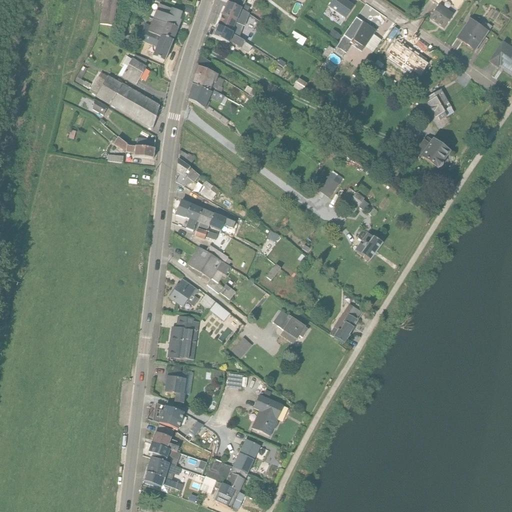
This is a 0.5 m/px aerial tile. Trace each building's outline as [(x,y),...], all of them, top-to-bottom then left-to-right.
[(115,0),(103,0),(99,26),(112,28),(117,0),(115,0)] [(241,12),(240,13),(246,15),(249,10),(242,7),(245,1),(243,0),(238,0),(237,3),(229,0),(228,0),(226,6),(241,12)] [(341,0),(331,0),(326,9),(344,21),(353,8),(341,0)] [(145,2),(142,9),(149,12),(152,4),(145,2)] [(221,18),(235,24),(240,13),(241,12),(226,6),(221,18)] [(165,26),(177,31),(180,24),(179,23),(181,16),(170,11),(158,7),(155,14),(152,22),(165,27),(165,26)] [(185,7),(182,13),(190,16),(192,10),(185,7)] [(438,7),(427,22),(442,32),(452,17),(438,7)] [(235,24),(235,25),(243,29),(247,16),(246,15),(240,13),(235,24)] [(217,29),(231,35),(232,31),(235,25),(235,24),(221,18),(217,29)] [(489,34),(485,31),(469,20),(454,41),(475,55),(490,34),(489,34)] [(147,34),(158,39),(159,38),(172,44),(177,31),(165,26),(165,27),(152,22),(149,28),(147,34)] [(351,41),(363,50),(375,33),(360,23),(348,40),(351,41)] [(136,58),(146,62),(148,57),(151,58),(158,39),(147,34),(149,28),(144,26),(138,42),(151,48),(149,55),(139,51),(135,49),(132,57),(136,58)] [(231,35),(217,29),(216,29),(211,39),(228,46),(229,44),(232,37),(232,36),(231,35)] [(232,36),(232,37),(241,42),(244,37),(232,31),(231,35),(232,36)] [(330,42),(335,35),(331,32),(326,39),(330,42)] [(292,34),(288,41),(302,48),(305,42),(292,34)] [(335,35),(330,42),(335,45),(340,38),(335,35)] [(232,37),(229,44),(240,50),(239,51),(247,55),(248,52),(250,53),(251,49),(244,44),(241,42),(232,37)] [(158,39),(151,58),(150,59),(164,64),(172,44),(159,38),(158,39)] [(333,54),(340,58),(341,59),(344,56),(349,48),(348,47),(349,46),(360,54),(363,50),(351,41),(350,43),(343,38),(336,49),(334,53),(333,54)] [(511,50),(503,44),(489,65),(499,71),(501,67),(511,74),(511,50)] [(333,54),(334,53),(325,46),(322,50),(325,52),(319,60),(324,64),(330,55),(338,61),(340,58),(333,54)] [(199,57),(197,69),(208,74),(211,64),(199,57)] [(146,62),(136,58),(135,58),(131,61),(143,68),(146,62)] [(120,79),(131,62),(126,59),(122,66),(123,67),(117,77),(120,79)] [(280,60),(276,66),(282,70),(286,73),(289,70),(286,68),(285,67),(286,64),(280,60)] [(131,62),(120,79),(120,80),(134,88),(145,70),(131,61),(131,62)] [(375,65),(372,69),(377,73),(381,68),(375,65)] [(76,80),(74,83),(82,88),(84,84),(80,82),(86,71),(82,69),(76,80)] [(194,78),(211,85),(214,77),(197,69),(194,78)] [(95,98),(106,79),(100,75),(97,79),(97,78),(88,93),(95,98)] [(211,85),(209,92),(219,97),(222,90),(221,89),(223,82),(216,80),(217,78),(214,77),(211,85)] [(107,78),(95,99),(151,132),(158,108),(107,78)] [(191,87),(209,94),(209,92),(211,85),(194,78),(191,87)] [(299,94),(305,86),(298,82),(293,90),(299,94)] [(305,86),(299,94),(304,97),(309,88),(305,86)] [(209,94),(191,87),(187,102),(203,112),(211,95),(209,94)] [(427,104),(424,106),(433,122),(436,120),(438,123),(453,113),(449,105),(447,106),(440,93),(425,101),(427,104)] [(93,102),(91,112),(102,118),(107,110),(93,102)] [(207,103),(203,112),(226,128),(229,124),(207,109),(209,104),(207,103)] [(263,131),(260,138),(267,141),(270,133),(263,131)] [(133,155),(134,149),(128,148),(126,147),(117,140),(112,146),(125,154),(133,155)] [(135,149),(152,151),(154,142),(137,140),(135,149)] [(430,143),(418,160),(436,173),(449,155),(432,143),(431,142),(430,143)] [(134,149),(133,155),(133,159),(152,161),(154,151),(152,151),(135,149),(134,149)] [(178,152),(177,162),(187,169),(193,159),(186,155),(186,156),(178,152)] [(107,157),(106,164),(122,165),(122,159),(107,157)] [(182,178),(189,170),(177,162),(176,174),(182,178)] [(182,178),(176,174),(175,184),(183,189),(187,181),(192,185),(198,178),(189,170),(182,178)] [(326,179),(317,193),(328,200),(337,187),(326,179)] [(203,189),(200,195),(210,202),(215,196),(214,196),(217,191),(212,187),(212,188),(204,183),(201,188),(203,189)] [(361,188),(358,192),(364,197),(368,193),(361,188)] [(348,190),(338,204),(344,209),(353,215),(356,210),(362,202),(363,201),(355,195),(348,190)] [(184,220),(190,206),(180,202),(174,216),(174,217),(184,220)] [(362,202),(356,210),(361,214),(368,206),(362,202)] [(190,206),(184,220),(185,220),(188,221),(196,225),(200,210),(190,206)] [(370,209),(365,215),(370,219),(375,213),(370,209)] [(200,210),(196,225),(198,225),(207,229),(213,216),(200,210)] [(213,216),(207,229),(208,229),(219,234),(225,221),(213,216)] [(188,221),(184,230),(192,234),(193,232),(196,225),(188,221)] [(198,225),(196,231),(206,234),(206,233),(207,229),(198,225)] [(196,231),(196,233),(193,239),(203,242),(204,240),(206,234),(196,231)] [(206,234),(204,240),(214,243),(216,237),(206,233),(206,234)] [(312,234),(307,240),(315,246),(320,240),(312,234)] [(359,246),(353,253),(359,257),(368,264),(381,247),(372,240),(366,235),(360,243),(363,245),(361,247),(359,246)] [(204,254),(221,264),(226,268),(229,262),(227,261),(227,260),(208,248),(204,254)] [(221,264),(204,254),(197,249),(186,267),(210,282),(210,281),(221,264)] [(221,264),(210,281),(212,282),(207,288),(217,296),(218,295),(228,302),(234,294),(225,287),(223,289),(217,285),(221,279),(224,281),(226,278),(224,277),(229,270),(226,268),(221,264)] [(275,267),(265,279),(269,283),(279,271),(275,267)] [(177,286),(168,300),(168,301),(181,310),(185,304),(195,290),(181,281),(177,286)] [(168,300),(177,286),(176,285),(167,299),(168,300)] [(195,290),(185,304),(193,309),(198,302),(193,298),(197,292),(195,290)] [(214,318),(221,310),(204,297),(198,305),(214,318)] [(344,324),(353,330),(357,322),(361,315),(352,309),(348,306),(333,329),(328,337),(332,339),(337,331),(339,332),(344,324)] [(221,310),(214,318),(222,324),(229,315),(221,310)] [(282,332),(290,320),(287,318),(280,313),(272,325),(282,332)] [(170,329),(166,360),(192,364),(198,325),(192,324),(193,321),(176,319),(175,330),(170,329)] [(290,320),(282,332),(281,333),(282,334),(295,342),(298,338),(304,329),(290,320)] [(337,331),(332,339),(343,346),(348,338),(353,330),(344,324),(339,332),(337,331)] [(304,329),(298,338),(301,341),(307,331),(304,329)] [(295,342),(282,334),(279,338),(292,346),(295,342)] [(242,340),(230,354),(239,361),(251,348),(242,340)] [(185,381),(183,396),(184,396),(184,397),(189,398),(192,375),(164,371),(162,386),(163,386),(164,378),(185,381)] [(227,376),(226,390),(239,391),(241,377),(227,376)] [(164,378),(163,386),(162,395),(173,396),(183,398),(183,396),(185,381),(164,378)] [(183,398),(173,396),(172,405),(183,407),(184,397),(184,396),(183,396),(183,398)] [(257,413),(250,430),(269,438),(272,431),(274,430),(277,425),(276,423),(276,421),(282,408),(258,397),(252,410),(257,413)] [(153,413),(151,422),(178,431),(183,415),(156,406),(153,413)] [(152,438),(150,443),(167,450),(167,451),(174,454),(176,444),(169,442),(173,431),(156,426),(152,438)] [(182,428),(177,434),(183,440),(189,433),(182,428)] [(231,469),(246,477),(247,477),(254,462),(260,448),(244,441),(241,447),(237,454),(231,469)] [(165,464),(175,468),(179,455),(174,454),(167,451),(167,450),(150,443),(147,454),(166,461),(165,464)] [(167,482),(170,482),(172,476),(178,477),(181,470),(175,468),(165,464),(150,459),(145,474),(167,482)] [(204,479),(215,483),(219,485),(221,480),(225,482),(228,475),(231,469),(211,461),(204,479)] [(187,467),(186,472),(196,476),(197,471),(187,467)] [(231,469),(228,475),(243,483),(246,477),(231,469)] [(167,482),(145,474),(144,478),(143,479),(142,483),(160,489),(159,493),(166,495),(167,492),(168,490),(168,489),(174,491),(174,490),(178,491),(178,493),(180,494),(182,486),(180,486),(170,482),(167,482)] [(228,475),(225,482),(223,487),(238,495),(243,483),(228,475)] [(215,483),(204,479),(199,492),(210,497),(215,483)] [(219,485),(215,483),(212,490),(216,491),(215,494),(217,495),(212,505),(228,511),(230,511),(238,495),(223,487),(225,482),(221,480),(219,485)] [(263,484),(261,489),(270,493),(272,488),(263,484)]
